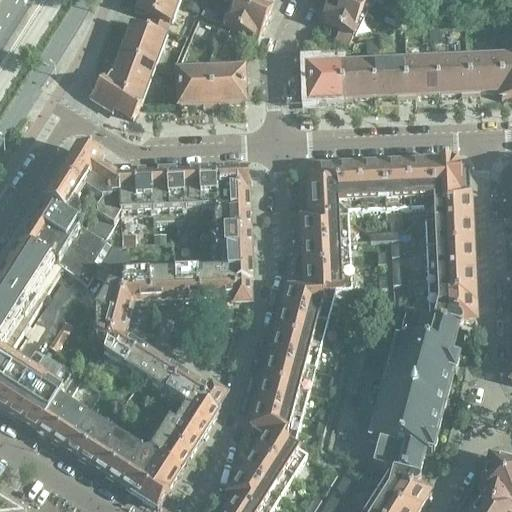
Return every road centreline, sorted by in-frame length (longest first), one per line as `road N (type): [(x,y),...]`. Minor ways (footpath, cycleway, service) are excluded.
road 1 (residential): [(196,511),(279,233),(279,145)]
road 2 (residential): [(481,138),(494,352),(489,401)]
road 3 (residential): [(70,123),(142,153),(279,145)]
road 4 (residential): [(481,138),(279,145)]
road 5 (residential): [(279,145),(278,62),(304,0)]
road 6 (residential): [(0,236),(70,123)]
road 7 (residential): [(103,511),(0,444)]
